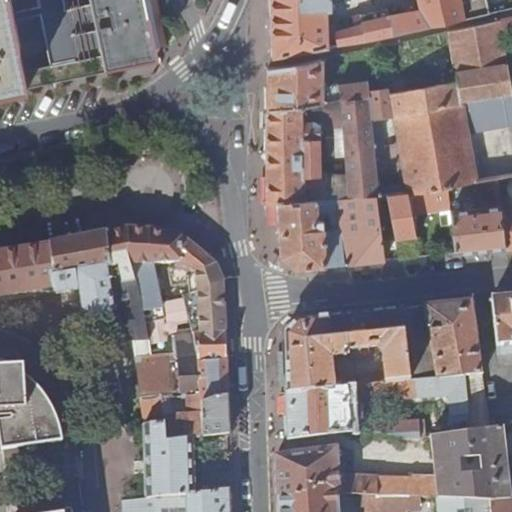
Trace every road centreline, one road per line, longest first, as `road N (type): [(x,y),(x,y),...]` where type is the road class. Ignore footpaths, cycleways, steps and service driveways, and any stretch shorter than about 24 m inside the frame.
road 1 (residential): [(511,274),(248,299)]
road 2 (residential): [(236,233),(214,233),(166,206),(126,197),(0,220)]
road 3 (residential): [(248,299),(259,511)]
road 4 (residential): [(232,17),(232,211)]
road 5 (residential): [(232,211),(207,134),(178,113),(138,107)]
road 6 (residential): [(138,107),(0,135)]
road 7 (residential): [(232,17),(138,107)]
